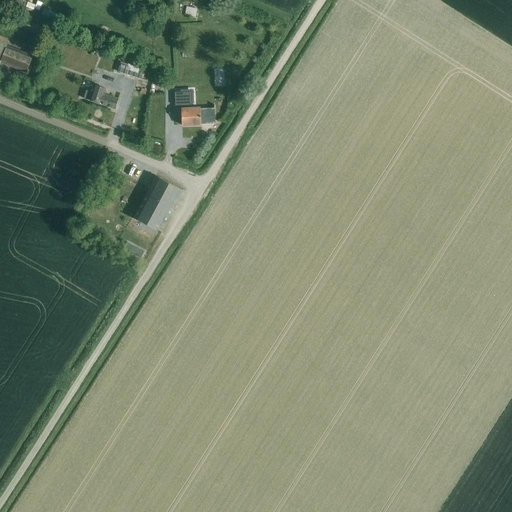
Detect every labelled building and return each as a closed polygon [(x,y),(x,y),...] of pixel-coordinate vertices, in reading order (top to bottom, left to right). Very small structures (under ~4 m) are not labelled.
[(199,14),(199,5),(188,4),(187,14),(199,14)] [(43,14),(54,17),(56,10),(45,7),(43,14)] [(16,17),(14,24),(41,35),(44,27),(16,17)] [(1,62),(0,63),(27,73),(33,57),(33,56),(7,46),(1,62)] [(128,65),(121,62),(118,72),(125,75),(128,65)] [(217,67),(217,84),(229,84),(229,67),(217,67)] [(84,99),(115,110),(118,100),(104,95),(106,90),(95,86),(93,93),(86,91),(84,99)] [(192,92),(175,93),(175,106),(181,105),(182,125),(201,124),(207,124),(207,110),(201,110),(201,108),(192,108),(192,92)] [(156,175),(134,217),(161,231),(184,190),(156,175)] [(136,247),(133,254),(141,258),(145,252),(136,247)]
